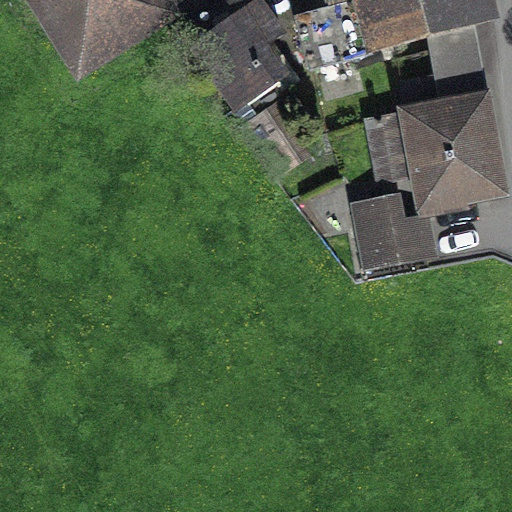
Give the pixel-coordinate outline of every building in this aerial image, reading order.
[(158,0),(35,0),(80,73),(159,24),(170,17),(158,0)] [(256,0),(236,0),(176,48),(276,179),(319,148),(287,80),(265,50),(283,40),(256,0)] [(482,0),(329,0),(333,16),(302,22),(314,71),(356,61),(354,57),(431,38),(474,27),(488,23),(482,0)] [(407,116),(376,120),(387,182),(417,177),(424,210),(504,196),(474,27),(431,38),(437,80),(399,84),(407,116)] [(368,271),(430,259),(425,225),(401,227),(396,205),(356,211),(368,271)]
